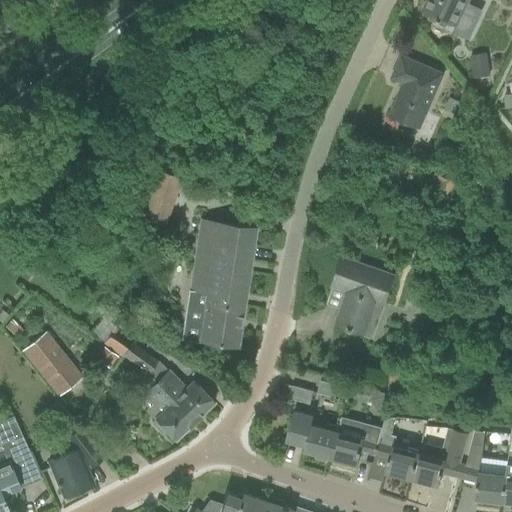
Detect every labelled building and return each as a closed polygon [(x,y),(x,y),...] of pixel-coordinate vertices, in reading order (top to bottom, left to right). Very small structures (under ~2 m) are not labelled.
[(428,19),(445,27),(447,23),(456,27),(468,0),(426,0),(422,10),(430,14),(428,19)] [(403,125),(407,122),(420,128),(444,74),(402,55),(392,78),(403,83),(398,94),(399,95),(391,115),(394,116),(395,122),(403,125)] [(486,59),(469,62),(471,77),(489,74),(486,59)] [(449,97),(444,109),(455,114),(460,102),(449,97)] [(157,171),(140,215),(164,224),(181,180),(157,171)] [(461,183),(438,177),(432,200),(455,206),(461,183)] [(256,228),(201,220),(183,338),(237,347),(256,228)] [(371,336),(393,276),(343,259),(334,286),(348,291),(337,324),(371,336)] [(46,330),(21,350),(57,395),(81,376),(46,330)] [(115,330),(103,344),(121,357),(131,342),(115,330)] [(193,380),(185,388),(168,370),(158,361),(132,343),(122,357),(156,381),(157,381),(195,421),(215,402),(193,380)] [(108,369),(117,356),(103,346),(94,358),(108,369)] [(388,387),(413,393),(419,369),(394,363),(388,387)] [(157,381),(156,381),(144,393),(154,403),(147,410),(155,418),(154,418),(155,419),(152,423),(162,433),(166,430),(175,440),(195,421),(157,381)] [(350,389),(321,381),(318,394),(346,401),(350,389)] [(289,398),(310,404),(314,392),(293,386),(289,398)] [(325,428),(313,425),(315,416),(296,411),(287,441),(307,446),(305,451),(319,455),(318,459),(328,462),(329,457),(331,458),(338,432),(337,431),(339,426),(326,422),(325,428)] [(71,451),(49,460),(64,496),(93,484),(86,467),(89,465),(90,467),(103,457),(70,415),(58,425),(66,436),(71,451)] [(379,443),(375,456),(389,460),(386,472),(386,473),(413,480),(419,453),(392,446),(394,441),(395,436),(390,435),(395,417),(384,417),(381,427),(378,442),(379,443)] [(15,429),(13,430),(9,420),(0,423),(0,428),(2,434),(1,435),(12,459),(25,454),(15,429)] [(419,453),(413,480),(439,487),(443,474),(460,478),(464,465),(460,464),(468,433),(452,429),(446,453),(443,453),(444,450),(442,447),(426,443),(422,445),(422,447),(421,447),(419,453)] [(338,432),(331,458),(358,465),(362,452),(375,456),(379,443),(378,442),(338,432)] [(464,465),(460,478),(478,483),(476,499),(479,499),(503,502),(506,475),(480,472),(481,458),(482,442),(472,439),(465,465),(464,465)] [(511,449),(509,449),(506,475),(503,502),(511,503),(511,449)] [(0,461),(0,511),(6,511),(8,511),(1,494),(19,486),(7,458),(0,461)] [(265,511),(268,502),(242,493),(241,498),(226,493),(222,505),(210,501),(200,511),(195,509),(192,511),(265,511)] [(268,502),(265,511),(294,511),(295,511),(281,507),(283,502),(273,499),(271,503),(268,502)]
